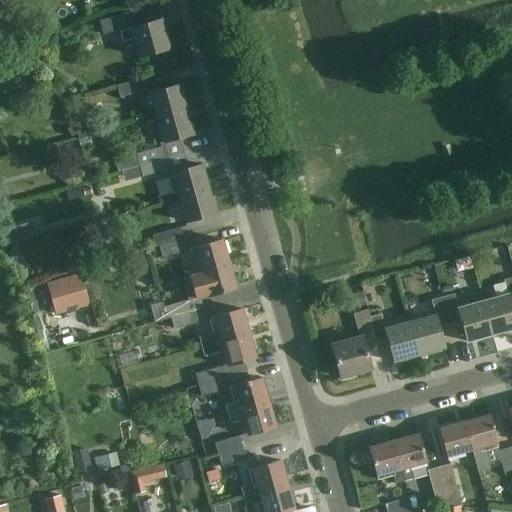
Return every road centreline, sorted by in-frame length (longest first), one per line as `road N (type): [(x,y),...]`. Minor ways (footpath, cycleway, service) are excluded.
road 1 (residential): [(315,420),(195,0)]
road 2 (residential): [(315,420),(511,367)]
